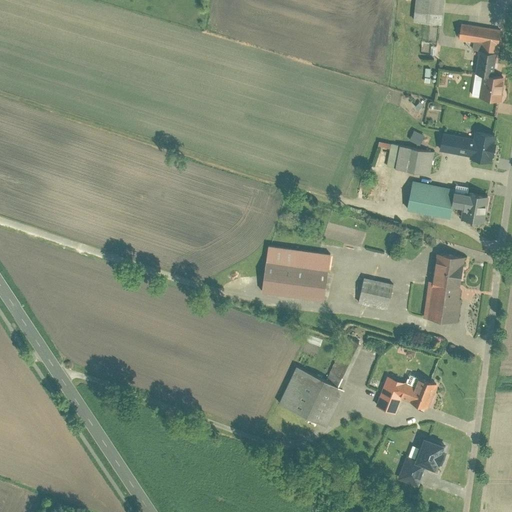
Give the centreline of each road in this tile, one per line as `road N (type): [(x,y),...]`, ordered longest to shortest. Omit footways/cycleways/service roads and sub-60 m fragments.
road 1 (track): [(359,203),(0,91)]
road 2 (unclassified): [(465,511),(511,142)]
road 3 (tertiary): [(0,295),(147,511)]
